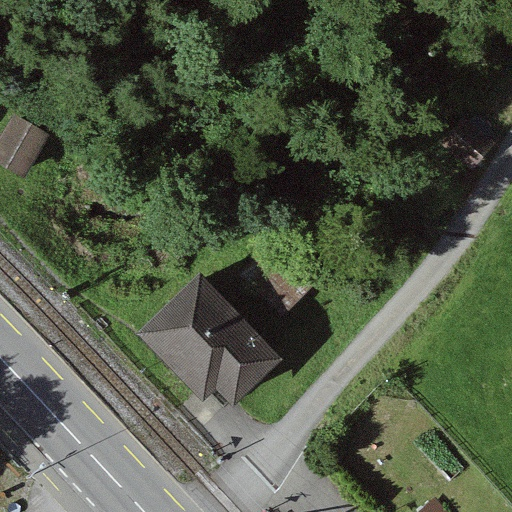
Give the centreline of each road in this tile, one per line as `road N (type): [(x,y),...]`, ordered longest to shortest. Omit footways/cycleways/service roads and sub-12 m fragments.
road 1 (track): [(214,511),(468,233),(511,161)]
road 2 (secondary): [(0,359),(142,511)]
